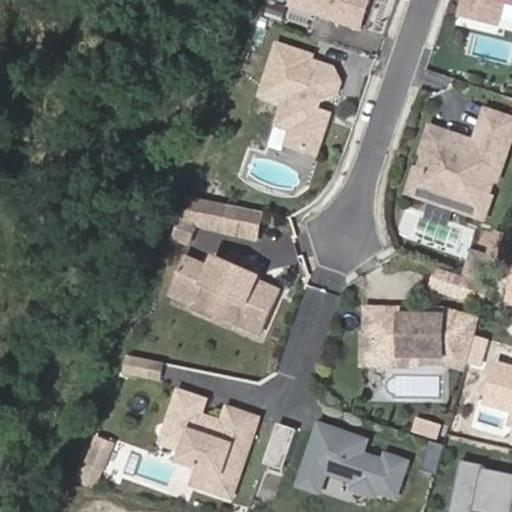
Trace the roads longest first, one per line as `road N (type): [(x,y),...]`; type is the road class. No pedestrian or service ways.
road 1 (residential): [(425,0),(347,236)]
road 2 (unknown): [(347,236),(297,374)]
